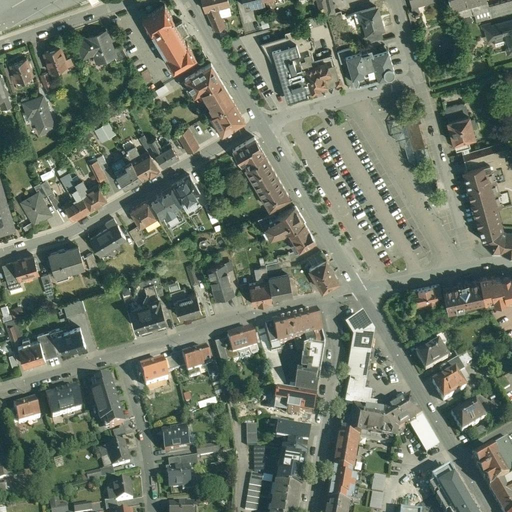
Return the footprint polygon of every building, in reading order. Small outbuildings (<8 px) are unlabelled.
[(227,0),(202,0),(204,9),(205,8),(216,6),(229,3),(227,0)] [(324,0),(317,0),(321,14),(328,12),(324,0)] [(486,0),(480,0),(451,8),(454,18),(474,13),(476,20),(511,10),(511,0),(502,0),(488,4),(486,0)] [(164,3),(142,16),(150,30),(151,29),(165,53),(164,54),(172,68),(195,54),(187,40),(186,41),(182,35),(188,31),(181,19),(175,23),(171,17),(173,16),(164,3)] [(376,4),(354,11),(356,19),(363,18),(368,38),(380,34),(378,27),(382,26),(376,4)] [(225,24),(216,6),(205,8),(215,28),(225,24)] [(511,18),(489,25),(492,36),(493,36),(495,44),(505,41),(507,50),(511,48),(511,18)] [(311,37),(308,38),(305,28),(304,27),(303,26),(302,26),(285,31),(288,44),(271,49),(287,99),(302,95),(307,93),(307,90),(308,90),(309,91),(310,92),(311,92),(312,92),(314,92),(315,91),(315,90),(316,88),(324,85),(335,82),(335,83),(342,81),(340,74),(338,74),(332,53),(314,59),(313,57),(310,47),(312,47),(312,46),(313,45),(311,37)] [(106,29),(88,36),(89,37),(77,41),(83,57),(85,56),(84,54),(83,55),(82,51),(92,47),(97,61),(114,55),(115,55),(112,48),(106,29)] [(354,84),(356,85),(359,85),(360,84),(360,83),(388,75),(389,76),(391,75),(392,74),(393,72),(394,71),(394,69),(388,48),(373,52),(371,46),(356,51),(354,44),(337,50),(340,62),(346,60),(352,79),(351,80),(352,82),(354,84)] [(122,45),(112,48),(115,55),(114,55),(116,61),(128,57),(122,45)] [(56,47),(43,52),(50,71),(71,63),(69,57),(64,59),(61,50),(58,51),(56,47)] [(26,58),(10,63),(14,72),(12,73),(17,87),(31,82),(29,76),(32,75),(26,58)] [(203,66),(200,68),(200,69),(185,78),(190,86),(192,89),(190,90),(193,94),(202,89),(220,78),(211,62),(203,66)] [(139,72),(143,82),(153,77),(149,67),(139,72)] [(47,71),(40,73),(45,85),(51,83),(47,71)] [(178,82),(175,77),(166,83),(173,95),(181,91),(182,93),(185,91),(184,89),(190,86),(185,78),(178,82)] [(220,78),(202,89),(211,103),(208,104),(213,112),(233,100),(220,78)] [(42,95),(24,102),(24,103),(24,104),(26,110),(27,111),(25,111),(29,123),(36,120),(40,131),(54,126),(42,95)] [(391,95),(383,98),(390,117),(398,114),(391,95)] [(213,112),(210,114),(215,123),(213,124),(215,128),(217,127),(221,133),(244,119),(233,100),(213,112)] [(469,113),(446,119),(449,132),(447,132),(449,140),(452,139),(453,142),(454,142),(455,148),(469,145),(468,138),(475,136),(469,113)] [(420,117),(406,121),(411,141),(412,141),(414,141),(423,145),(424,145),(418,121),(420,121),(421,120),(420,117)] [(109,122),(95,130),(101,141),(115,133),(109,122)] [(173,136),(167,126),(161,129),(167,139),(173,136)] [(187,127),(177,133),(188,152),(198,146),(187,127)] [(148,141),(144,134),(138,137),(145,148),(150,145),(148,141)] [(255,134),(232,147),(241,164),(245,162),(247,165),(267,154),(255,134)] [(155,137),(148,141),(150,145),(152,148),(156,145),(158,143),(155,137)] [(511,137),(462,152),(466,167),(463,172),(482,239),(490,244),(499,249),(499,248),(500,248),(500,249),(511,250),(511,137)] [(423,145),(414,141),(412,141),(411,141),(409,146),(411,153),(413,155),(418,153),(423,145)] [(170,142),(158,149),(156,145),(152,148),(163,166),(178,157),(175,152),(178,151),(175,146),(173,147),(170,142)] [(147,150),(139,155),(134,146),(126,150),(128,154),(142,178),(158,169),(147,150)] [(142,178),(128,154),(113,162),(112,163),(112,164),(112,166),(125,188),(142,178)] [(247,165),(244,167),(257,188),(278,176),(267,154),(247,165)] [(102,155),(96,158),(97,160),(102,169),(108,166),(102,155)] [(97,160),(90,164),(98,180),(105,176),(102,169),(97,160)] [(61,175),(69,188),(76,184),(74,181),(68,171),(61,175)] [(190,174),(171,184),(182,203),(193,196),(200,192),(190,174)] [(289,196),(278,176),(257,188),(269,208),(289,196)] [(46,179),(41,182),(47,194),(49,198),(55,195),(46,179)] [(82,180),(76,184),(79,190),(81,193),(85,191),(83,187),(85,186),(82,180)] [(40,182),(34,185),(39,192),(42,197),(47,194),(40,182)] [(76,184),(69,188),(72,194),(73,193),(79,190),(76,184)] [(85,191),(81,193),(90,209),(106,199),(104,196),(106,195),(103,188),(100,190),(97,184),(85,191)] [(0,232),(13,229),(0,185),(0,232)] [(169,186),(148,198),(159,215),(165,212),(167,214),(175,209),(174,207),(179,204),(169,186)] [(79,190),(73,193),(75,197),(64,204),(72,219),(90,209),(81,193),(79,190)] [(51,213),(42,197),(39,192),(23,202),(35,222),(51,213)] [(55,195),(49,198),(55,209),(61,205),(55,195)] [(193,196),(182,203),(187,211),(197,204),(193,196)] [(147,198),(130,209),(140,225),(144,222),(155,215),(157,215),(147,198)] [(210,201),(204,204),(210,217),(216,215),(210,201)] [(276,215),(275,216),(283,233),(288,230),(305,220),(295,203),(276,215)] [(274,211),(271,212),(258,217),(269,237),(283,233),(275,216),(276,215),(274,211)] [(155,215),(144,222),(148,229),(160,222),(155,215)] [(114,218),(106,223),(108,227),(90,238),(100,255),(119,243),(118,242),(125,238),(114,218)] [(305,220),(288,230),(299,248),(315,239),(305,220)] [(143,241),(135,227),(129,231),(137,245),(143,241)] [(78,246),(59,252),(59,250),(49,253),(55,275),(67,272),(67,270),(84,265),(78,246)] [(314,263),(326,256),(322,249),(310,256),(314,263)] [(92,251),(86,255),(89,266),(97,264),(95,256),(92,251)] [(288,253),(276,255),(279,267),(286,265),(291,264),(288,253)] [(13,260),(2,264),(11,292),(23,288),(20,278),(25,277),(26,280),(33,278),(32,275),(38,273),(33,254),(13,260)] [(338,280),(325,257),(309,267),(322,289),(338,280)] [(224,261),(207,267),(216,297),(234,292),(224,261)] [(194,268),(193,264),(187,266),(192,284),(199,282),(198,280),(204,278),(200,266),(194,268)] [(279,267),(267,270),(268,276),(288,272),(286,265),(279,267)] [(264,280),(249,283),(253,304),(272,300),(267,270),(266,266),(258,267),(259,273),(264,280)] [(288,272),(268,276),(272,300),(274,299),(290,296),(292,296),(288,272)] [(48,273),(41,275),(44,287),(52,285),(48,273)] [(511,276),(511,277),(510,274),(495,277),(494,274),(489,275),(489,274),(479,276),(479,278),(484,300),(485,303),(493,301),(494,302),(507,300),(506,299),(511,297),(511,276)] [(468,280),(457,282),(457,283),(443,285),(442,285),(448,311),(464,308),(463,305),(471,303),(473,303),(483,300),(483,301),(484,300),(479,278),(478,278),(468,280)] [(170,281),(172,289),(181,286),(180,279),(170,281)] [(160,280),(144,285),(149,304),(130,309),(134,321),(136,320),(139,328),(165,320),(157,294),(164,293),(160,280)] [(439,284),(410,290),(413,305),(427,302),(436,300),(442,298),(439,284)] [(184,286),(169,291),(172,299),(169,300),(172,309),(177,307),(180,316),(201,309),(196,291),(187,294),(184,286)] [(82,298),(63,304),(67,316),(85,310),(82,298)] [(436,300),(427,302),(428,306),(423,307),(425,313),(428,312),(429,313),(438,311),(437,306),(436,300)] [(7,305),(1,307),(4,316),(9,314),(7,305)] [(20,305),(11,309),(14,317),(24,313),(20,305)] [(447,308),(441,310),(443,321),(449,320),(447,308)] [(316,313),(272,325),(272,326),(278,346),(293,341),(298,352),(304,349),(301,373),(298,373),(297,381),(287,380),(288,392),(315,395),(324,343),(316,313)] [(362,317),(344,328),(354,343),(348,379),(350,379),(365,382),(374,335),(362,317)] [(12,319),(5,321),(11,340),(18,338),(12,319)] [(456,319),(449,320),(443,321),(445,330),(458,323),(456,319)] [(272,326),(265,328),(272,354),(279,352),(278,346),(272,326)] [(80,327),(61,333),(59,328),(50,330),(57,354),(86,345),(80,327)] [(39,340),(30,342),(29,337),(22,339),(23,344),(18,346),(23,364),(57,354),(50,330),(37,334),(39,340)] [(251,330),(227,337),(228,340),(232,355),(237,354),(239,360),(239,361),(241,360),(241,361),(249,359),(249,358),(251,358),(250,357),(258,354),(256,347),(253,336),(251,330)] [(257,335),(253,336),(256,347),(261,346),(257,335)] [(436,341),(426,347),(428,349),(416,356),(425,372),(447,359),(441,348),(448,344),(444,336),(436,341)] [(228,340),(215,344),(221,365),(239,360),(237,354),(232,355),(228,340)] [(10,345),(5,341),(1,347),(6,351),(10,345)] [(463,348),(454,354),(457,359),(467,354),(463,348)] [(194,349),(170,357),(175,371),(185,368),(182,356),(195,352),(194,349)] [(195,352),(182,356),(185,368),(187,374),(188,374),(189,378),(199,375),(198,371),(210,367),(205,349),(204,349),(195,352)] [(15,354),(9,355),(12,366),(18,364),(15,354)] [(171,359),(162,362),(166,374),(175,371),(170,357),(171,359)] [(457,359),(439,370),(443,377),(455,370),(457,375),(464,371),(457,359)] [(162,362),(140,369),(146,386),(147,386),(148,391),(156,388),(154,384),(167,380),(166,374),(162,362)] [(285,365),(274,368),(280,391),(288,392),(287,380),(285,365)] [(443,377),(432,383),(443,402),(466,389),(457,375),(455,370),(443,377)] [(117,405),(115,398),(109,378),(95,382),(98,390),(91,392),(100,423),(107,421),(109,429),(123,425),(117,405)] [(365,382),(350,379),(344,408),(364,411),(375,413),(376,404),(369,403),(371,393),(364,392),(365,382)] [(81,410),(75,389),(46,397),(52,418),(81,410)] [(280,391),(277,391),(275,402),(294,405),(294,410),(313,413),(315,395),(288,392),(280,391)] [(214,399),(198,404),(200,410),(216,405),(214,399)] [(375,413),(364,411),(359,438),(395,445),(395,440),(397,432),(415,420),(417,417),(417,412),(409,399),(408,399),(406,399),(402,402),(400,404),(385,413),(385,414),(375,413)] [(475,402),(451,416),(461,433),(464,432),(465,434),(471,430),(470,428),(485,419),(481,412),(485,409),(480,400),(475,403),(475,402)] [(34,401),(13,407),(15,412),(9,414),(12,423),(13,423),(17,421),(19,425),(40,418),(34,401)] [(364,411),(344,408),(339,435),(348,436),(358,438),(359,438),(364,411)] [(278,420),(271,419),(269,426),(277,428),(278,420)] [(288,422),(278,420),(277,428),(278,428),(287,429),(288,422)] [(12,423),(7,424),(10,435),(16,433),(13,423),(12,423)] [(246,426),(246,435),(256,435),(256,426),(246,426)] [(123,428),(119,429),(119,431),(113,433),(114,438),(125,435),(123,428)] [(186,428),(161,432),(165,456),(176,454),(176,449),(189,447),(186,428)] [(287,429),(278,428),(276,440),(289,443),(288,452),(299,454),(300,444),(307,446),(309,433),(287,429)] [(339,435),(334,468),(352,472),(358,438),(348,436),(339,435)] [(511,511),(511,445),(507,437),(471,458),(480,473),(490,490),(489,490),(496,503),(501,511),(511,511)] [(123,442),(106,447),(106,448),(99,450),(104,469),(112,467),(112,468),(129,463),(123,442)] [(218,446),(196,449),(197,456),(219,452),(218,446)] [(264,448),(253,448),(254,471),(265,471),(264,448)] [(288,452),(283,451),(277,485),(276,485),(279,486),(300,489),(305,455),(299,454),(288,452)] [(8,454),(0,455),(0,468),(7,468),(10,467),(8,454)] [(197,456),(179,459),(179,467),(189,466),(197,465),(197,456)] [(179,467),(171,468),(172,472),(167,472),(168,489),(181,487),(182,494),(191,493),(189,466),(179,467)] [(439,483),(455,474),(450,466),(434,475),(439,483)] [(7,468),(0,468),(0,478),(9,477),(7,468)] [(100,471),(101,478),(114,475),(113,468),(100,471)] [(352,472),(334,468),(328,502),(348,505),(350,506),(351,498),(353,499),(353,493),(354,493),(355,485),(356,479),(351,479),(352,472)] [(100,471),(86,475),(88,482),(101,478),(100,471)] [(477,511),(455,474),(439,483),(455,511),(477,511)] [(374,475),(371,491),(383,493),(385,477),(374,475)] [(261,482),(249,480),(244,509),(256,511),(261,482)] [(129,482),(113,484),(113,490),(108,491),(110,501),(115,501),(115,502),(132,500),(129,482)] [(295,511),(300,489),(279,486),(274,511),(295,511)] [(383,495),(372,493),(369,509),(381,511),(383,495)] [(207,497),(196,497),(196,505),(207,504),(207,497)] [(69,511),(68,503),(61,504),(60,498),(50,499),(52,511),(69,511)] [(348,505),(328,502),(326,511),(346,511),(348,505)]
